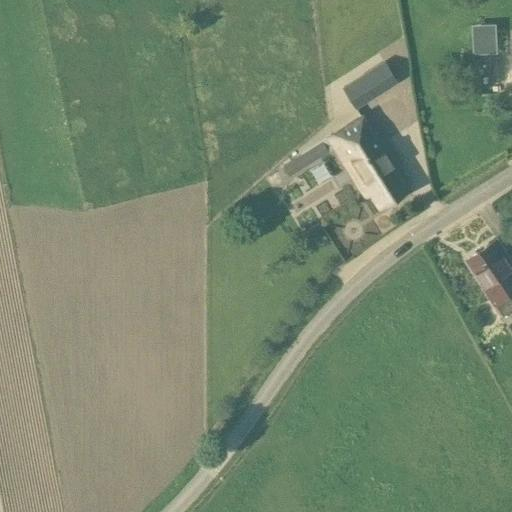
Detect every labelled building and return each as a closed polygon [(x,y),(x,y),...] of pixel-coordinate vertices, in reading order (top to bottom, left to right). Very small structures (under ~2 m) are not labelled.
[(472,23),(473,52),(498,51),(496,22),(472,23)] [(371,94),(360,77),(344,88),(355,105),(371,94)] [(380,205),(408,188),(392,164),(397,161),(385,141),(380,144),(362,115),(329,136),(366,195),(372,192),(380,205)] [(283,165),(290,176),(300,169),(293,159),(283,165)] [(504,316),(511,310),(511,257),(498,237),(466,259),(496,303),(504,316)]
